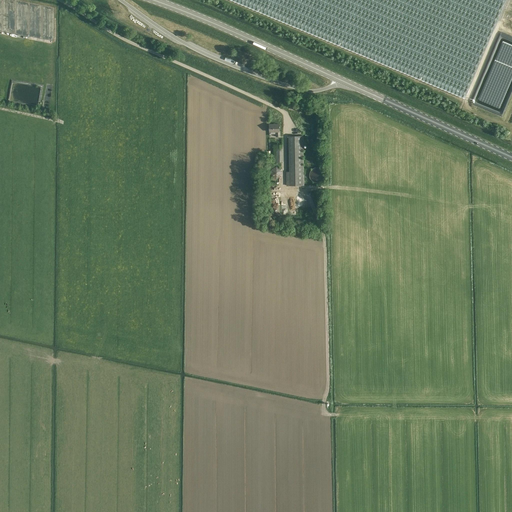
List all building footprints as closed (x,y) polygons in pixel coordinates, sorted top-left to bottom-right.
[(229,0),(352,51),(465,99),(505,0),(229,0)] [(275,132),(275,137),(280,137),(280,131),(279,131),(279,124),(269,125),(269,132),(275,132)] [(286,172),(286,186),(304,186),(303,136),(288,136),(289,172),(286,172)] [(273,145),(274,161),(282,161),(282,144),(273,145)] [(271,170),(271,176),(276,179),(282,176),(282,169),(276,166),(271,170)]
